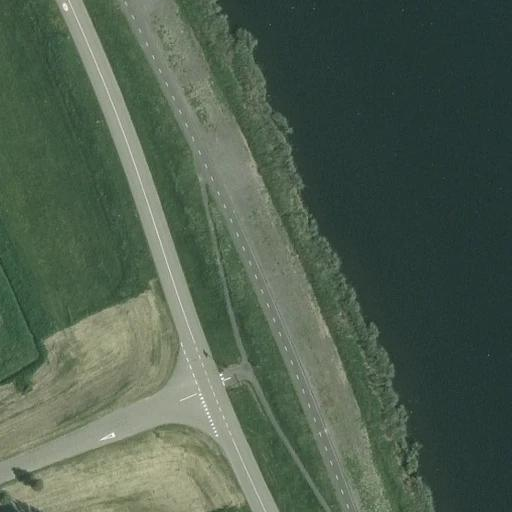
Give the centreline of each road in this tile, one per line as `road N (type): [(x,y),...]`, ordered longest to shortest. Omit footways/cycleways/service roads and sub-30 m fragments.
road 1 (tertiary): [(211,387),(82,33)]
road 2 (unclassified): [(0,472),(211,387)]
road 3 (tertiary): [(265,511),(211,387)]
road 4 (track): [(0,416),(71,371),(64,327)]
